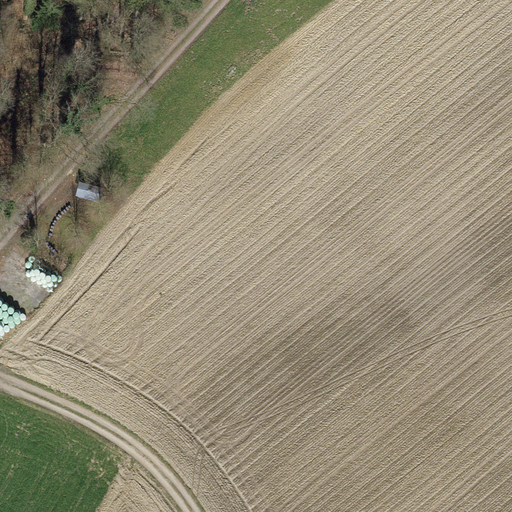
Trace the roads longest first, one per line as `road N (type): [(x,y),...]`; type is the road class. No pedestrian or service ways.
road 1 (track): [(223,0),(0,246)]
road 2 (track): [(0,380),(148,453),(188,511)]
